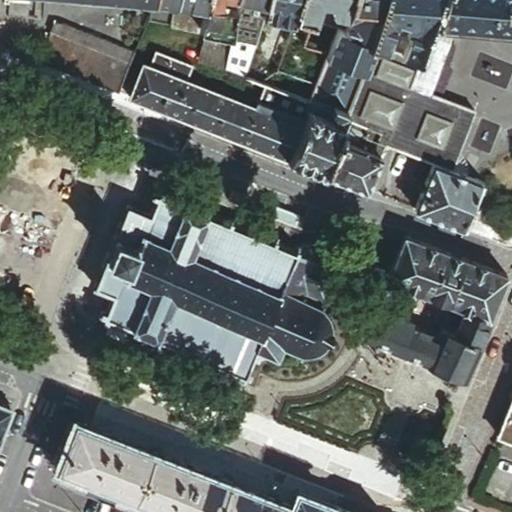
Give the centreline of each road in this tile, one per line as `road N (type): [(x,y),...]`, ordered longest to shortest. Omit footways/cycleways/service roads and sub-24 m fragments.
road 1 (residential): [(0,61),(511,261)]
road 2 (residential): [(393,511),(53,376)]
road 3 (residential): [(442,511),(511,339)]
road 4 (residential): [(53,376),(3,503)]
